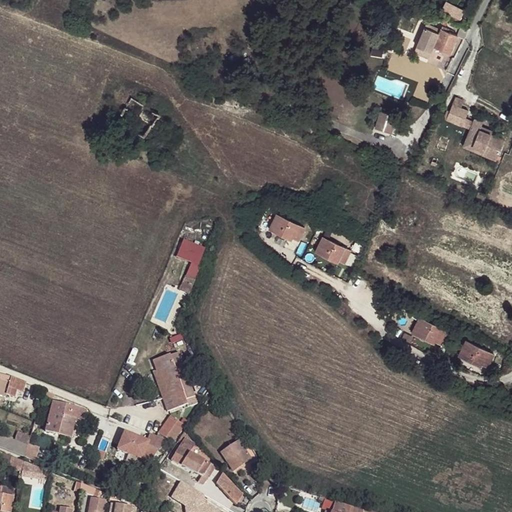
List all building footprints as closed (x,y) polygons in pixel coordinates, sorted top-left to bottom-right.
[(460,18),(464,9),(446,1),(442,10),(460,18)] [(461,26),(450,21),(448,24),(460,29),(461,26)] [(451,52),(458,36),(452,33),(452,35),(441,30),(426,24),(417,47),(431,53),(434,45),(451,52)] [(453,31),(443,26),(441,30),(452,35),(452,33),(453,31)] [(381,57),(382,50),(373,47),(372,55),(381,57)] [(431,53),(417,47),(414,52),(429,59),(431,53)] [(461,107),(464,100),(455,97),(452,104),(461,107)] [(466,118),(469,111),(461,107),(452,104),(449,111),(446,120),(462,126),(466,118)] [(142,136),(152,124),(130,105),(120,117),(142,136)] [(391,134),(397,117),(380,112),(375,129),(391,134)] [(470,130),(474,121),(466,118),(462,126),(470,130)] [(496,161),(505,140),(491,135),(480,130),(481,127),(483,122),(475,119),(474,121),(470,130),(466,140),(474,143),(472,147),(483,151),(482,155),(496,161)] [(491,135),(493,131),(481,127),(480,130),(491,135)] [(472,147),(474,143),(466,140),(463,147),(482,155),(483,151),(472,147)] [(484,203),(487,195),(480,193),(476,200),(484,203)] [(305,229),(276,215),(269,230),(291,241),(292,238),(298,242),(305,229)] [(351,251),(323,237),(315,252),(337,263),(338,261),(344,264),(351,251)] [(197,264),(204,249),(182,240),(178,250),(189,254),(187,259),(197,264)] [(193,286),(195,281),(186,277),(183,282),(193,286)] [(189,295),(193,286),(183,282),(179,291),(189,295)] [(447,332),(419,318),(412,333),(433,344),(435,342),(441,345),(447,332)] [(494,355),(466,341),(458,356),(480,367),(481,365),(487,368),(494,355)] [(194,397),(180,358),(171,361),(169,357),(169,355),(152,361),(156,373),(160,372),(169,397),(162,400),(167,413),(187,405),(185,401),(194,397)] [(169,397),(160,372),(156,373),(153,374),(162,400),(169,397)] [(23,394),(26,384),(11,378),(0,375),(0,396),(5,398),(6,395),(14,398),(16,392),(23,394)] [(55,395),(44,391),(42,397),(50,400),(51,398),(53,399),(55,395)] [(83,424),(86,411),(52,402),(45,432),(55,435),(56,431),(72,435),(75,422),(83,424)] [(173,443),(184,426),(171,417),(159,434),(173,443)] [(0,447),(24,457),(28,446),(30,438),(18,433),(14,441),(0,435),(0,447)] [(151,460),(165,440),(149,434),(146,442),(124,433),(117,450),(141,460),(142,456),(151,460)] [(192,450),(195,444),(186,439),(182,445),(192,450)] [(255,457),(247,446),(243,448),(239,441),(221,453),(233,471),(251,458),(252,459),(255,457)] [(216,467),(210,464),(190,453),(192,450),(182,445),(172,461),(201,477),(198,482),(203,485),(208,478),(209,478),(216,467)] [(34,457),(37,449),(28,446),(24,457),(37,462),(38,458),(34,457)] [(23,462),(0,452),(0,464),(8,466),(7,470),(21,472),(23,462)] [(48,472),(23,462),(21,472),(21,475),(47,480),(48,472)] [(144,485),(157,467),(153,464),(148,471),(145,469),(137,481),(144,485)] [(236,506),(243,496),(222,474),(216,484),(236,506)] [(93,496),(95,490),(81,484),(80,492),(93,496)] [(0,511),(9,511),(14,489),(0,486),(0,511)] [(102,511),(104,501),(91,499),(88,511),(102,511)] [(364,511),(334,502),(330,511),(364,511)]
